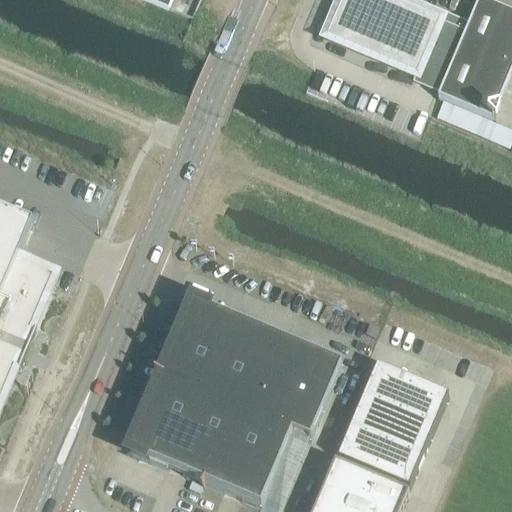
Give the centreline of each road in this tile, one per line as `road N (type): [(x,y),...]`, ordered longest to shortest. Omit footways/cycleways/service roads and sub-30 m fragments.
road 1 (tertiary): [(90,392),(241,33)]
road 2 (track): [(193,148),(511,281)]
road 3 (tertiary): [(90,392),(60,428),(31,498)]
road 4 (tertiary): [(51,506),(90,392)]
